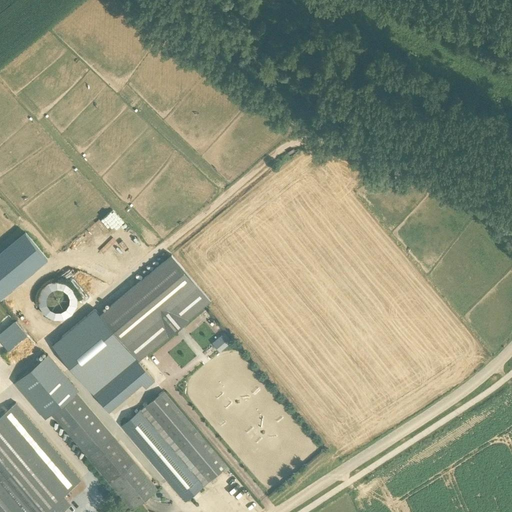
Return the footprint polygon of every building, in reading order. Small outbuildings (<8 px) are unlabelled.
[(26,232),(0,253),(0,298),(0,299),(48,259),(26,232)] [(61,248),(52,254),(60,265),(69,259),(61,248)] [(213,301),(175,255),(103,315),(139,359),(141,361),(213,301)] [(41,283),(41,318),(74,318),(75,283),(41,283)] [(79,372),(98,395),(139,359),(103,315),(98,309),(56,344),(69,360),(79,372)] [(223,333),(210,342),(218,352),(230,343),(223,333)] [(25,334),(5,349),(13,360),(34,346),(25,334)] [(49,353),(16,381),(46,417),(51,413),(77,392),(79,390),(49,353)] [(143,408),(206,484),(210,481),(228,467),(164,389),(143,407),(143,408)] [(158,489),(77,392),(51,413),(132,510),(158,489)] [(0,511),(57,511),(71,501),(65,494),(83,480),(18,401),(0,415),(0,511)] [(205,486),(204,486),(206,484),(143,408),(123,425),(186,501),(205,486)]
